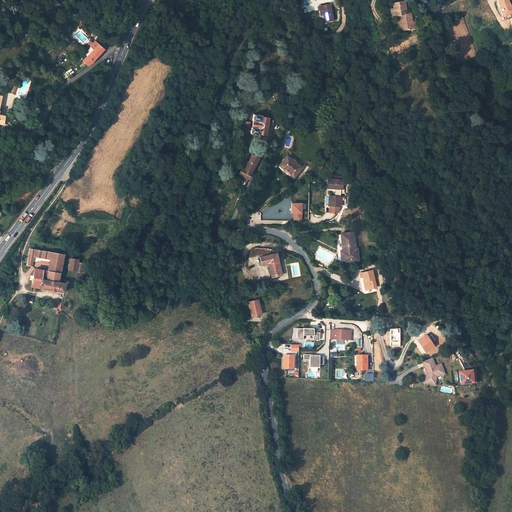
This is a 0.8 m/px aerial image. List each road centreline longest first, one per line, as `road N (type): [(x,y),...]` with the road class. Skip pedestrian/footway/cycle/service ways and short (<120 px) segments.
road 1 (tertiary): [(270,0),(239,38),(165,231),(168,242),(188,250),(246,231),(272,233),(305,259),(318,295),(264,342),(262,360),(283,484),(296,511)]
road 2 (primary): [(0,251),(100,108),(124,46)]
road 3 (unclassified): [(0,129),(32,133),(58,95),(124,46)]
